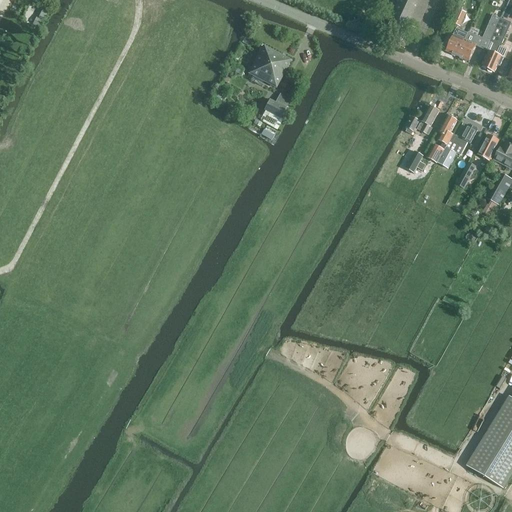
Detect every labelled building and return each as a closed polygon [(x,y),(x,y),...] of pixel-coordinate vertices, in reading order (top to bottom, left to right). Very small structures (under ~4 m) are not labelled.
[(398,0),(385,33),(402,41),(409,25),(418,29),(430,0),(398,0)] [(43,11),(35,24),(41,27),(48,13),(43,11)] [(466,14),(460,11),(454,24),(460,27),(466,14)] [(493,16),(489,25),(483,39),(482,40),(491,43),(501,19),(493,16)] [(501,19),(491,43),(493,44),(483,68),(494,73),(501,57),(496,55),(500,47),(511,23),(501,19)] [(458,57),(465,42),(459,39),(461,34),(455,32),(446,52),(458,57)] [(476,47),(487,52),(491,43),(482,40),(483,39),(468,33),(465,42),(458,57),(469,62),(476,47)] [(276,88),(290,61),(263,47),(249,74),(276,88)] [(226,95),(215,89),(212,94),(213,101),(222,106),(223,100),(226,95)] [(286,109),(285,109),(288,102),(281,98),(277,105),(270,101),(265,110),(280,119),(286,109)] [(440,112),(430,106),(422,122),(412,117),(406,128),(408,129),(406,132),(412,136),(415,130),(417,132),(418,130),(429,136),(433,128),(431,128),(440,112)] [(438,164),(447,148),(454,135),(451,134),(458,121),(448,116),(439,133),(442,134),(438,141),(442,143),(439,148),(434,145),(427,158),(437,164),(438,163),(438,164)] [(468,127),(464,124),(453,144),(465,150),(468,143),(470,144),(477,131),(469,126),(468,127)] [(478,156),(489,161),(491,162),(495,153),(493,152),(499,141),(489,136),(481,150),(478,156)] [(511,169),(511,146),(506,144),(504,149),(501,148),(497,156),(494,161),(511,170),(511,169)] [(447,148),(438,164),(449,169),(457,153),(447,148)] [(415,175),(418,169),(423,172),(426,166),(421,163),(424,157),(415,152),(406,169),(415,175)] [(469,163),(457,185),(464,189),(476,167),(469,163)] [(510,187),(511,183),(511,179),(503,174),(489,199),(493,202),(499,205),(500,206),(510,187)] [(499,205),(493,202),(485,216),(492,219),(499,205)] [(499,224),(511,231),(511,223),(503,218),(505,214),(499,210),(493,220),(499,224)] [(511,398),(508,396),(467,466),(505,489),(511,476),(511,398)]
